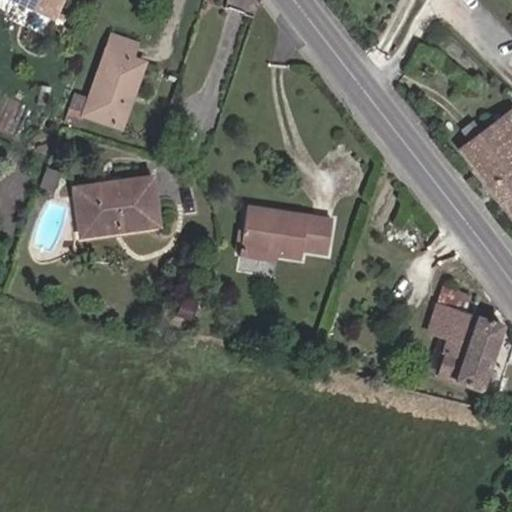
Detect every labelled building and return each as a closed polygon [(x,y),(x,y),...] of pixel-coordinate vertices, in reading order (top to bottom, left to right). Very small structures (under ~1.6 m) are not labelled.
[(21,0),(53,12),(57,0),(21,0)] [(86,116),(115,126),(125,94),(138,99),(147,69),(135,65),(141,46),(113,35),(86,116)] [(125,94),(115,126),(127,131),(138,99),(125,94)] [(464,138),(511,206),(511,103),(495,114),(490,108),(479,116),(484,124),(472,133),(464,138)] [(150,186),(71,198),(76,236),(115,231),(117,241),(157,235),(153,211),(152,204),(150,186)] [(245,222),(332,233),(332,230),(246,219),(245,222)] [(332,233),(245,222),(239,267),(246,268),(247,260),(278,263),(300,266),(301,259),(329,262),(332,233)] [(78,247),(117,241),(115,231),(76,236),(78,247)] [(277,272),(278,263),(247,260),(246,268),(277,272)] [(426,326),(445,333),(428,377),(472,393),(495,329),(459,316),(466,296),(440,287),(426,326)]
